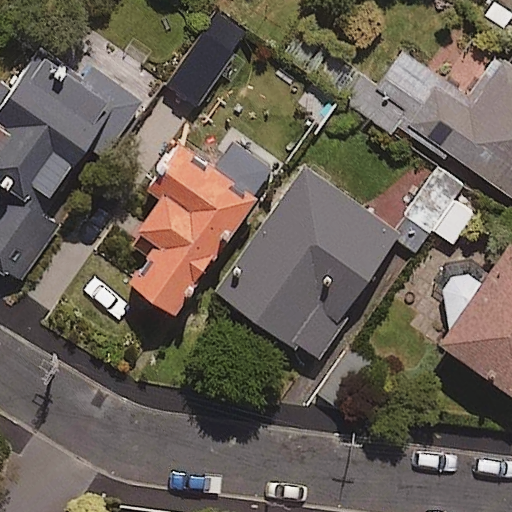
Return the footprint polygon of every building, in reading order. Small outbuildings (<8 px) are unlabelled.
[(196,104),(235,53),(222,43),(237,23),(224,13),(170,84),(196,104)] [(158,89),(109,50),(83,83),(46,54),(0,112),(0,264),(21,281),(63,227),(45,213),(107,133),(118,141),(158,89)] [(471,98),(404,51),(363,111),(390,130),(397,120),(447,156),(451,150),(511,193),(511,62),(501,55),(471,98)] [(262,198),(187,145),(145,205),(168,221),(129,277),(182,314),(262,198)] [(466,185),(442,166),(409,207),(454,243),(476,216),(455,199),(466,185)] [(403,235),(304,168),(221,292),(320,358),(403,235)] [(511,255),(451,343),(511,385),(511,255)]
